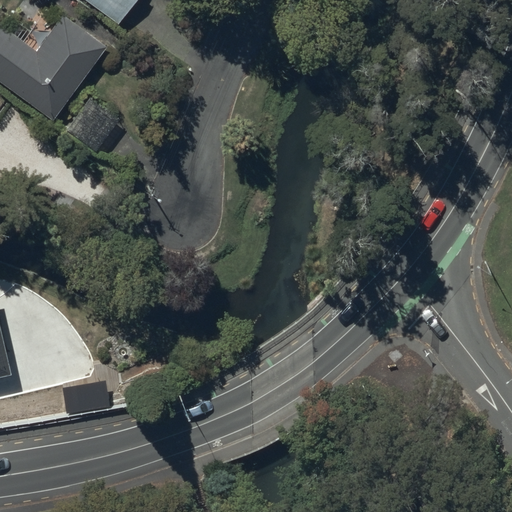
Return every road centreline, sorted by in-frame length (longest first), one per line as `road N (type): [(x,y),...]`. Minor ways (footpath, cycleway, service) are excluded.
road 1 (secondary): [(404,276),(297,366),(182,431),(114,454),(0,474)]
road 2 (residential): [(261,0),(187,174),(183,204)]
road 3 (secondary): [(511,86),(481,156),(404,276)]
road 4 (residential): [(404,276),(511,411)]
